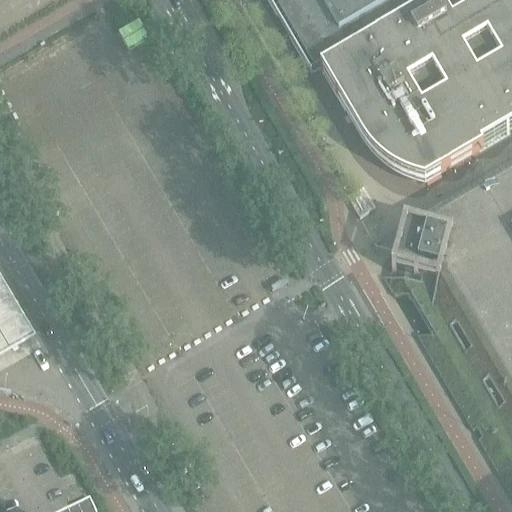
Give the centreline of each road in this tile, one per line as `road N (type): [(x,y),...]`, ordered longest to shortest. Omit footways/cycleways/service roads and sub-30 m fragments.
road 1 (secondary): [(466,511),(167,0)]
road 2 (secondary): [(0,235),(162,511)]
